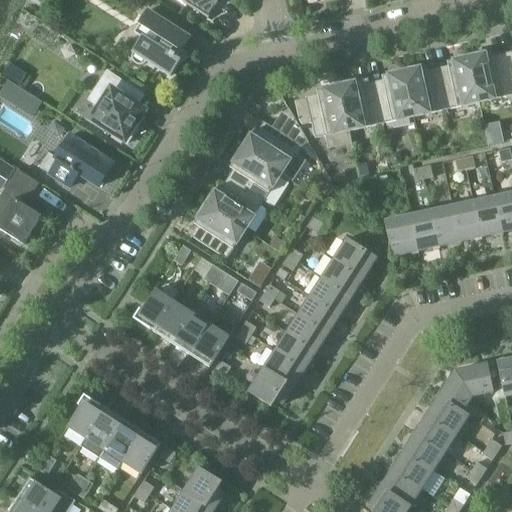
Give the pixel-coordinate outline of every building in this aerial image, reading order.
[(183,0),(183,1),(182,2),(207,19),(215,7),(217,4),(218,0),(217,0),(183,0)] [(146,63),(147,62),(170,77),(180,61),(177,59),(190,38),(148,11),(134,33),(142,38),(133,53),(132,54),(132,56),(132,57),(132,58),(132,60),(133,61),(133,62),(134,64),(135,64),(137,65),(138,66),(139,66),(141,66),(142,65),(144,65),(145,64),(146,63)] [(511,52),(503,55),(511,96),(511,52)] [(491,53),(469,58),(479,103),(511,96),(503,55),(492,57),(491,53)] [(437,69),(446,110),(479,103),(469,58),(447,63),(448,67),(437,69)] [(8,65),(2,75),(16,84),(18,85),(25,76),(8,65)] [(404,72),(414,118),(446,110),(437,69),(426,71),(426,67),(404,72)] [(136,124),(144,111),(137,107),(143,96),(107,72),(88,101),(100,108),(92,119),(110,131),(109,133),(126,145),(139,126),(136,124)] [(383,81),(372,83),(381,125),(414,118),(404,72),(382,77),(383,81)] [(8,82),(0,94),(9,100),(16,88),(8,82)] [(360,82),(339,87),(348,132),(349,132),(381,125),(372,83),(361,86),(360,82)] [(351,142),(349,132),(348,132),(339,87),(317,91),(318,95),(306,98),(306,100),(295,102),(299,121),(302,126),(311,123),(315,139),(327,136),(329,147),(351,142)] [(254,131),(242,150),(281,175),(291,182),(303,162),(293,156),(300,146),(264,123),(257,133),(254,131)] [(489,146),(501,143),(498,125),(485,128),(489,146)] [(98,187),(114,164),(70,136),(56,158),(49,154),(40,168),(50,174),(49,175),(70,188),(78,174),(98,187)] [(498,152),(501,164),(511,161),(511,159),(510,149),(498,152)] [(233,171),(227,180),(263,203),(281,175),(242,150),(230,168),(233,171)] [(392,155),(389,160),(391,164),(395,167),(399,166),(402,161),(401,156),(397,154),(392,155)] [(473,157),(464,159),(466,171),(475,169),(473,157)] [(466,171),(464,159),(455,161),(457,173),(466,171)] [(0,160),(0,189),(1,191),(15,170),(0,160)] [(366,165),(358,167),(360,178),(368,176),(366,165)] [(430,167),(421,169),(424,180),(433,178),(430,167)] [(424,180),(421,169),(413,171),(415,182),(424,180)] [(387,176),(375,179),(378,190),(389,188),(387,176)] [(218,187),(206,206),(245,231),(263,203),(227,180),(221,189),(218,187)] [(0,230),(24,246),(41,218),(24,207),(30,196),(10,183),(0,199),(0,230)] [(511,194),(494,198),(502,234),(511,231),(511,194)] [(473,203),(481,238),(502,234),(494,198),(473,203)] [(452,208),(460,243),(481,238),(473,203),(452,208)] [(245,231),(206,206),(194,225),(197,227),(191,237),(226,260),(245,231)] [(431,212),(439,248),(460,243),(452,208),(431,212)] [(324,209),(317,219),(326,225),(333,215),(324,209)] [(410,217),(418,252),(439,248),(431,212),(410,217)] [(300,227),(305,219),(297,213),(292,222),(300,227)] [(418,252),(410,217),(385,222),(393,258),(418,252)] [(323,225),(313,218),(307,228),(317,235),(323,225)] [(270,247),(278,252),(283,243),(275,238),(270,247)] [(333,261),(364,280),(377,259),(347,240),(333,261)] [(191,252),(188,250),(184,247),(183,247),(175,260),(183,265),(191,252)] [(288,258),(298,264),(303,256),(293,250),(288,258)] [(293,272),(298,264),(288,258),(283,265),(293,272)] [(321,279),(352,298),(364,280),(333,261),(321,279)] [(212,283),(220,271),(213,266),(204,279),(212,283)] [(227,275),(220,271),(212,283),(219,288),(227,275)] [(310,297),(340,317),(352,298),(321,279),(310,297)] [(257,294),(244,286),(239,294),(252,302),(257,294)] [(270,286),(265,294),(275,300),(280,292),(270,286)] [(154,333),(174,303),(155,291),(142,311),(140,309),(133,320),(154,333)] [(275,300),(265,294),(260,302),(270,308),(275,300)] [(298,315),(329,335),(340,317),(310,297),(298,315)] [(154,333),(172,345),(192,315),(174,303),(154,333)] [(210,326),(211,327),(217,316),(199,305),(192,315),(172,345),(191,356),(210,326)] [(286,333),(317,353),(329,335),(298,315),(286,333)] [(241,330),(251,337),(256,329),(246,322),(241,330)] [(229,338),(211,327),(210,326),(191,356),(209,369),(229,338)] [(246,345),(251,337),(241,330),(236,338),(246,345)] [(275,352),(305,371),(317,353),(286,333),(275,352)] [(263,370),(294,389),(305,371),(275,352),(263,370)] [(511,396),(511,359),(497,362),(505,398),(511,396)] [(231,368),(221,362),(215,372),(225,378),(231,368)] [(487,365),(455,372),(473,397),(493,393),(487,365)] [(294,389),(263,370),(248,393),(271,408),(275,400),(283,405),(294,389)] [(438,398),(463,413),(473,397),(455,372),(438,398)] [(67,427),(85,439),(86,440),(105,409),(84,396),(77,406),(80,408),(67,427)] [(457,435),(469,417),(463,413),(438,398),(426,416),(457,435)] [(86,440),(85,439),(80,448),(99,460),(124,421),(105,409),(86,440)] [(415,434),(445,454),(457,435),(426,416),(415,434)] [(118,471),(123,463),(122,463),(142,433),(124,421),(99,460),(118,471)] [(505,446),(511,444),(511,432),(503,434),(505,446)] [(161,445),(142,433),(122,463),(123,463),(141,475),(161,445)] [(403,452),(434,472),(445,454),(415,434),(403,452)] [(491,441),(487,448),(497,454),(502,447),(491,441)] [(170,464),(176,454),(166,448),(159,458),(170,464)] [(497,454),(487,448),(482,455),(492,462),(497,454)] [(392,470),(422,490),(434,472),(403,452),(392,470)] [(55,463),(48,458),(47,458),(39,471),(47,476),(55,463)] [(472,471),(482,478),(487,470),(477,463),(472,471)] [(199,469),(184,492),(214,511),(224,496),(217,491),(221,483),(199,469)] [(380,489),(410,508),(422,490),(392,470),(380,489)] [(477,486),(482,478),(472,471),(467,479),(477,486)] [(76,495),(84,482),(77,477),(69,490),(76,495)] [(30,479),(18,498),(40,511),(52,511),(61,499),(30,479)] [(92,487),(84,482),(76,495),(84,499),(92,487)] [(139,490),(149,496),(154,488),(144,482),(139,490)] [(407,511),(410,508),(380,489),(369,505),(377,510),(375,511),(407,511)] [(144,504),(149,496),(139,490),(134,498),(144,504)] [(172,510),(175,511),(213,511),(214,511),(184,492),(172,510)] [(9,511),(40,511),(18,498),(9,511)] [(448,508),(455,511),(459,511),(464,506),(453,500),(448,508)] [(100,510),(103,511),(116,511),(118,510),(105,502),(100,510)]
